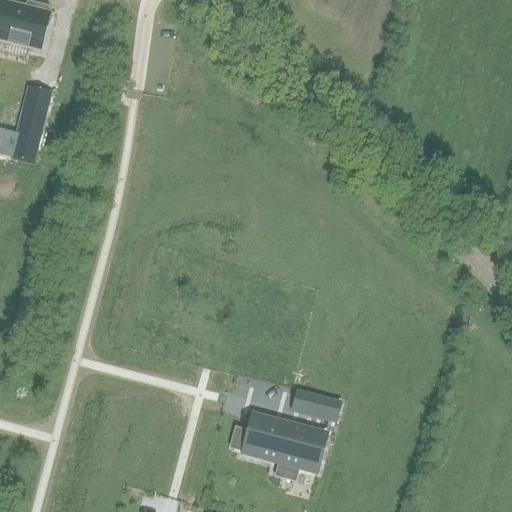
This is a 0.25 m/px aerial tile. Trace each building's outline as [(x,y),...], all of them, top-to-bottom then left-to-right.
[(0,0),(0,44),(42,54),(52,14),(0,0)] [(22,112),(16,139),(27,141),(22,165),(34,168),(46,118),(22,112)] [(208,276),(196,321),(277,342),(289,298),(208,276)] [(344,405),(318,398),(314,416),(339,422),(344,405)] [(316,474),(326,437),(254,418),(244,455),(316,474)] [(242,451),(244,430),(236,429),(234,450),(242,451)]
